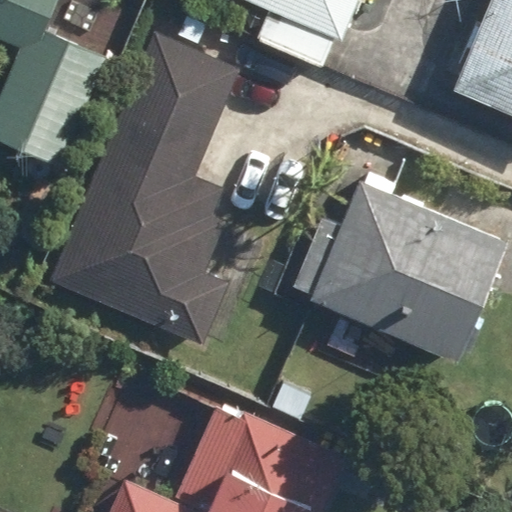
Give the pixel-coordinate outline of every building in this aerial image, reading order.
[(63,0),(0,0),(0,31),(27,43),(0,108),(0,131),(71,161),(117,49),(54,23),(63,0)] [(364,0),(256,0),(274,7),(263,36),(330,63),(341,34),(349,38),(364,0)] [(511,0),(496,0),(457,97),(511,119),(511,0)] [(246,64),(158,28),(56,279),(210,341),(237,277),(213,267),(235,214),(221,208),(232,183),(203,171),(246,64)] [(511,251),(511,231),(368,173),(349,219),(330,211),(300,283),(320,291),(319,295),(469,356),(511,251)] [(182,495),(133,473),(115,511),(328,511),(356,449),(247,400),(244,409),(225,401),(182,495)]
